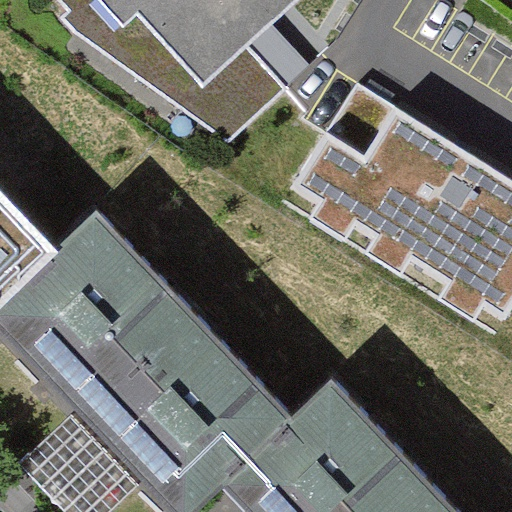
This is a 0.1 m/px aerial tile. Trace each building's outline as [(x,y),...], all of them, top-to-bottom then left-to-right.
[(249,49),(206,89),(138,14),(121,29),(93,0),(58,0),(72,14),(64,21),(78,34),(231,145),(290,95),(249,49)] [(303,0),(93,0),(121,29),(138,14),(206,89),(249,49),(303,0)] [(511,183),(356,84),(292,186),(504,321),(511,308),(511,183)] [(0,304),(53,255),(0,197),(0,304)] [(453,511),(335,385),(294,423),(98,213),(53,255),(0,304),(0,326),(98,432),(173,511),(195,511),(233,477),(266,511),(453,511)] [(110,511),(139,485),(72,415),(19,465),(64,511),(110,511)]
